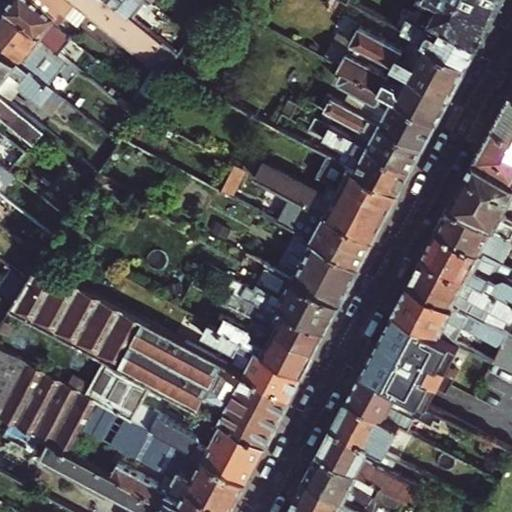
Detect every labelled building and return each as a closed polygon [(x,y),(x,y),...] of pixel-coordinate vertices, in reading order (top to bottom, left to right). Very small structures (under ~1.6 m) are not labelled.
[(12,0),(6,8),(47,42),(61,53),(73,37),(59,26),(63,21),(49,9),(53,4),(56,0),(12,0)] [(56,0),(53,4),(67,15),(76,3),(71,0),(56,0)] [(112,0),(71,0),(76,3),(165,75),(180,54),(126,11),(120,6),(112,0)] [(124,0),(120,6),(126,11),(135,0),(124,0)] [(439,0),(438,0),(410,0),(407,6),(416,11),(425,10),(432,14),(439,0)] [(438,0),(439,0),(432,14),(446,21),(482,40),(503,0),(438,0)] [(407,6),(404,11),(413,16),(416,11),(407,6)] [(6,8),(0,15),(0,42),(28,65),(47,42),(6,8)] [(398,23),(413,31),(471,62),(482,41),(482,40),(446,21),(442,30),(434,26),(432,26),(419,20),(425,10),(416,11),(413,16),(404,11),(398,23)] [(363,45),(411,70),(454,93),(471,62),(413,31),(404,47),(362,25),(354,40),(363,45)] [(357,56),(363,45),(354,40),(341,64),(348,68),(441,117),(454,93),(411,70),(405,81),(357,56)] [(28,65),(0,42),(0,86),(8,76),(52,113),(51,114),(79,137),(70,147),(100,171),(120,141),(28,65)] [(441,117),(348,68),(343,78),(343,81),(345,82),(376,99),(369,114),(426,144),(441,117)] [(149,98),(156,88),(146,79),(139,90),(149,98)] [(0,89),(0,122),(7,115),(38,140),(47,128),(0,89)] [(137,115),(139,112),(149,98),(139,90),(127,107),(137,115)] [(511,92),(496,121),(511,129),(511,92)] [(330,93),(327,100),(332,103),(335,96),(330,93)] [(362,126),(356,137),(414,168),(426,144),(369,114),(335,96),(332,103),(327,100),(324,104),(324,106),(362,126)] [(292,116),(300,101),(291,97),(283,112),(292,116)] [(298,120),(301,115),(306,105),(300,101),(292,116),(298,120)] [(339,156),(402,190),(414,168),(356,137),(317,116),(311,128),(344,146),(339,156)] [(511,129),(496,121),(479,154),(511,173),(511,129)] [(0,128),(0,146),(13,157),(6,165),(11,169),(27,150),(11,138),(7,143),(2,139),(7,134),(0,128)] [(248,170),(257,174),(265,160),(251,152),(243,167),(248,170)] [(377,238),(402,190),(339,156),(330,152),(319,174),(331,181),(326,192),(265,160),(257,174),(319,208),(377,238)] [(511,173),(479,154),(454,200),(494,219),(511,226),(511,173)] [(243,167),(237,164),(224,190),(234,196),(248,170),(243,167)] [(264,212),(280,220),(287,208),(271,199),(264,212)] [(511,226),(494,219),(454,200),(440,227),(502,260),(511,242),(511,226)] [(315,240),(363,265),(377,238),(319,208),(312,220),(287,208),(280,220),(315,240)] [(503,261),(502,260),(440,227),(426,254),(472,278),(511,299),(511,279),(509,278),(501,278),(496,275),(503,261)] [(296,275),(344,300),(363,265),(315,240),(296,275)] [(426,254),(412,279),(461,306),(487,320),(494,307),(511,316),(511,299),(472,278),(426,254)] [(154,382),(211,412),(268,442),(293,395),(231,362),(162,325),(41,261),(13,307),(107,356),(154,382)] [(344,300),(296,275),(270,261),(256,287),(236,277),(232,283),(237,286),(236,289),(276,310),(281,301),(330,327),(344,300)] [(412,279),(397,307),(457,339),(465,326),(495,341),(493,345),(495,346),(490,357),(497,361),(511,333),(487,320),(461,306),(412,279)] [(256,316),(318,349),(330,327),(281,301),(276,310),(236,289),(229,302),(256,316)] [(193,312),(201,316),(306,372),(318,349),(256,316),(251,326),(228,314),(226,320),(197,305),(193,312)] [(457,339),(397,307),(373,352),(409,371),(412,365),(441,381),(451,386),(460,370),(451,365),(463,342),(457,339)] [(231,362),(293,395),(306,372),(201,316),(194,328),(237,351),(231,362)] [(511,333),(497,361),(511,368),(511,333)] [(84,426),(172,473),(234,506),(249,478),(88,392),(0,345),(0,412),(51,439),(71,450),(84,426)] [(373,352),(364,369),(430,404),(441,381),(412,365),(409,371),(373,352)] [(268,442),(211,412),(201,431),(144,401),(154,382),(107,356),(88,392),(249,478),(268,442)] [(364,369),(350,397),(403,425),(411,429),(418,416),(435,425),(438,419),(443,422),(447,413),(430,404),(364,369)] [(472,496),(491,506),(504,478),(440,444),(437,449),(429,465),(421,461),(429,445),(400,430),(403,425),(350,397),(336,423),(399,457),(472,496)] [(322,450),(361,471),(395,489),(404,494),(419,502),(427,487),(392,469),(399,457),(336,423),(322,450)] [(440,444),(411,429),(403,425),(400,430),(429,445),(437,449),(440,444)] [(71,450),(51,439),(43,454),(48,457),(111,491),(149,511),(159,511),(161,511),(162,511),(184,511),(113,473),(71,450)] [(353,486),(361,471),(322,450),(307,476),(373,511),(394,511),(396,509),(353,486)] [(45,464),(107,497),(111,491),(48,457),(45,464)] [(184,511),(231,511),(234,506),(172,473),(166,484),(120,459),(113,473),(184,511)] [(373,511),(307,476),(292,504),(306,511),(373,511)] [(390,499),(399,504),(404,494),(395,489),(390,499)] [(488,511),(491,506),(472,496),(463,511),(488,511)]
